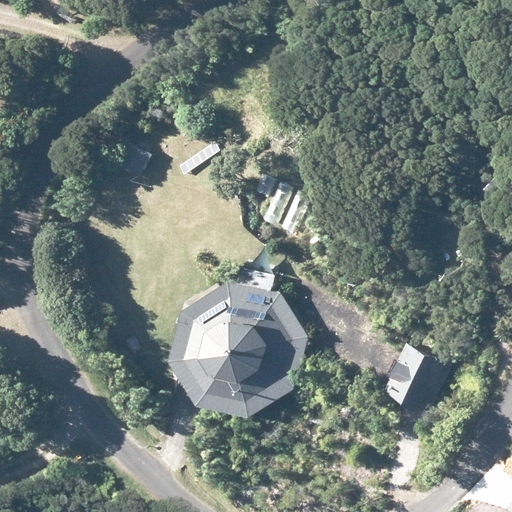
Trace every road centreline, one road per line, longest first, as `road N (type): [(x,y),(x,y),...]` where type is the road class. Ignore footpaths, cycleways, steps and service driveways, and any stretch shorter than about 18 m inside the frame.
road 1 (unclassified): [(215,0),(84,103),(24,210),(24,267),(39,326),(86,402),(193,511)]
road 2 (unclassified): [(429,511),(495,445),(511,407)]
